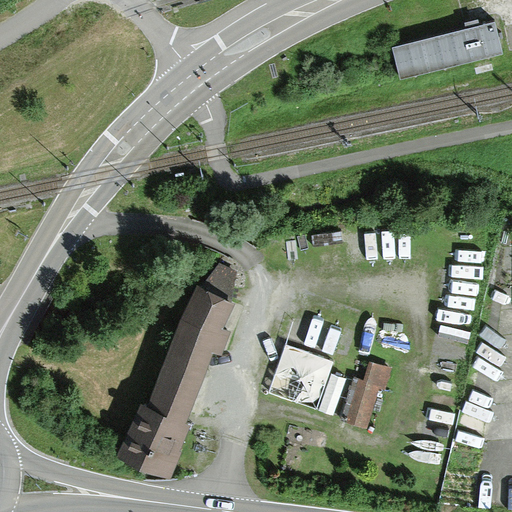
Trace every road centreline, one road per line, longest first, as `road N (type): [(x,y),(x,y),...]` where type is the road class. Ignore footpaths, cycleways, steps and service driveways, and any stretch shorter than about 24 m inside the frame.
road 1 (primary): [(4,326),(99,176),(196,79)]
road 2 (primary): [(196,79),(334,0)]
road 3 (secondary): [(134,499),(0,450)]
road 4 (secondary): [(2,511),(134,499)]
